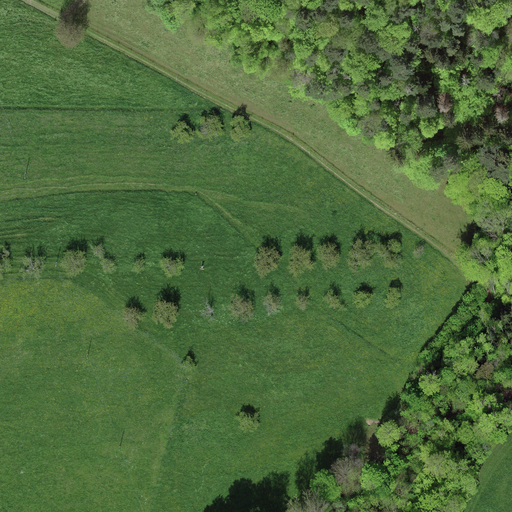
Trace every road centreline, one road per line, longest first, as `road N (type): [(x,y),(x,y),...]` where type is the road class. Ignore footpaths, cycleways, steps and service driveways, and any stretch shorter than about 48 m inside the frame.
road 1 (track): [(511,386),(449,378),(443,367),(491,301),(486,284),(284,135),(23,0)]
road 2 (track): [(378,462),(416,432),(511,398)]
